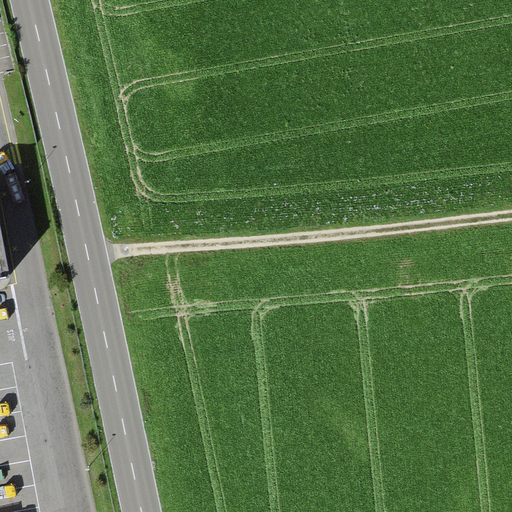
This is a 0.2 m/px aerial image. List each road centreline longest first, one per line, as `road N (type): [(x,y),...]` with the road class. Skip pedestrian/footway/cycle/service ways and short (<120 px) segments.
road 1 (secondary): [(30,0),(142,511)]
road 2 (track): [(88,253),(511,203)]
